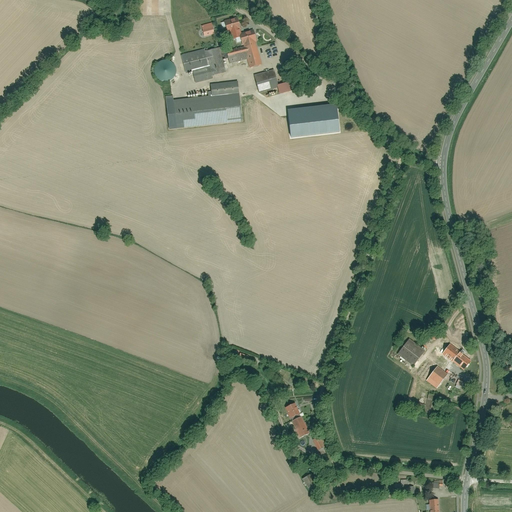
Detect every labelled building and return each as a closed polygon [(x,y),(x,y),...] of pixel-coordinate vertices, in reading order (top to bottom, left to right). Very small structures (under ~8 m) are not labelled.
[(239,35),(237,29),(238,29),(235,19),(222,23),(225,33),(229,32),(231,42),(238,40),(240,45),(242,45),(243,48),(226,52),(230,65),(247,61),(249,68),(258,65),(253,43),(254,42),(251,32),(239,35)] [(216,35),(214,23),(204,25),(206,36),(216,35)] [(213,79),(213,77),(225,74),(219,50),(211,52),(211,49),(181,56),(185,73),(207,67),(208,69),(191,73),(194,84),(213,79)] [(272,71),(253,76),(257,92),(275,87),(277,94),(294,90),(292,81),(276,85),(272,71)] [(234,84),(208,86),(209,98),(235,95),(234,84)] [(205,98),(176,99),(177,116),(177,128),(187,127),(187,120),(189,120),(189,118),(194,117),(194,119),(199,119),(199,114),(202,114),(202,103),(205,103),(205,98)] [(405,340),(395,355),(412,366),(422,351),(405,340)] [(449,344),(440,355),(461,370),(469,359),(449,344)] [(424,361),(416,373),(436,388),(445,376),(424,361)] [(457,381),(454,386),(464,390),(467,385),(457,381)] [(294,404),(286,408),(300,437),(309,433),(305,424),(304,424),(299,414),(300,413),(300,412),(299,410),(298,410),(297,410),(294,404)] [(317,439),(311,441),(317,452),(322,449),(317,439)] [(309,476),(301,481),(306,490),(315,486),(309,476)] [(427,511),(437,511),(437,501),(427,501),(427,511)]
